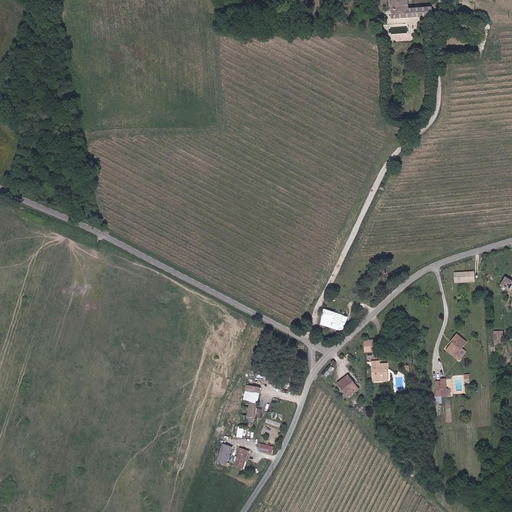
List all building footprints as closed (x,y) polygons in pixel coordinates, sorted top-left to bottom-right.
[(430,5),(408,6),(407,0),(390,0),(392,15),(431,13),(430,5)] [(450,12),(462,13),(463,5),(451,4),(450,12)] [(459,29),(469,30),(470,23),(461,22),(459,29)] [(475,270),(454,272),(455,283),(476,281),(475,270)] [(501,286),(509,292),(510,289),(511,286),(511,282),(506,278),(501,286)] [(318,323),(345,328),(346,320),(344,319),(345,313),(327,309),(325,315),(319,314),(318,321),(318,323)] [(495,332),(495,342),(504,343),(504,336),(502,336),(502,332),(495,332)] [(455,344),(448,352),(458,360),(462,355),(460,353),(467,345),(458,337),(453,342),(455,344)] [(365,352),(375,351),(374,339),(364,340),(365,352)] [(453,342),(446,350),(448,352),(455,344),(453,342)] [(375,382),(385,382),(384,369),(387,369),(387,365),(379,365),(379,361),(375,362),(375,382)] [(348,397),(362,384),(351,372),(337,385),(340,388),(342,386),(347,391),(345,394),(348,397)] [(449,391),(446,392),(445,380),(439,381),(439,383),(440,391),(440,396),(449,395),(449,391)] [(242,406),(254,408),(257,391),(246,388),(242,406)] [(244,424),(250,425),(254,408),(242,406),(236,429),(248,431),(249,428),(244,426),(244,424)] [(260,447),(269,449),(268,453),(272,454),(274,445),(261,443),(260,447)] [(214,464),(223,466),(230,449),(221,446),(214,464)] [(240,472),(243,466),(245,459),(247,454),(240,451),(233,469),(240,472)]
